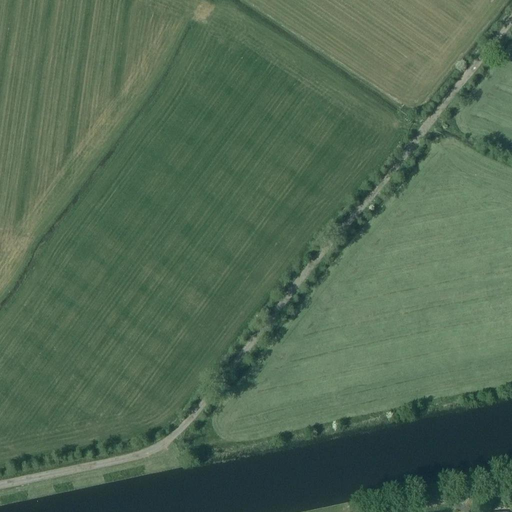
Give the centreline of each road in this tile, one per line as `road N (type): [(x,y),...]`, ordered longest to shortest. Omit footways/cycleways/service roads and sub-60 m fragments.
road 1 (track): [(511,23),(179,428),(138,453),(0,483)]
road 2 (unclassified): [(387,511),(511,486)]
